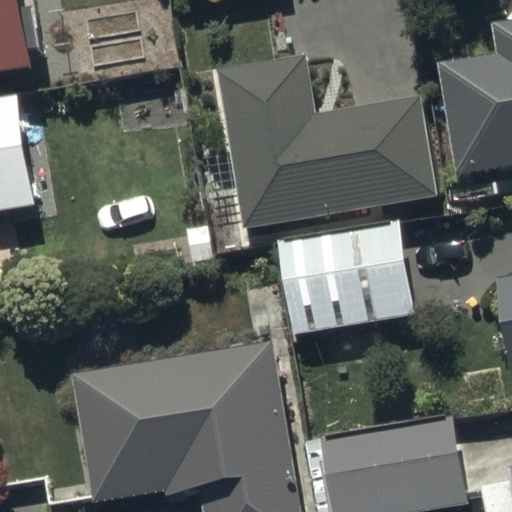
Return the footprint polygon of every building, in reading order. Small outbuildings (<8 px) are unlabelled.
[(444,69),(462,176),(511,168),(511,23),(498,25),(503,59),(444,69)] [(311,60),(225,73),(248,226),(439,197),(423,97),(319,113),(311,60)] [(0,210),(36,205),(21,97),(0,99),(0,210)] [(94,135),(58,138),(65,215),(101,212),(94,135)] [(419,316),(402,222),(283,244),(300,338),(419,316)] [(511,271),(498,274),(511,362),(511,271)] [(314,511),(288,348),(88,381),(109,511),(131,511),(215,498),(216,511),(314,511)] [(429,511),(468,507),(456,417),(327,434),(337,511),(429,511)] [(511,511),(511,500),(492,504),(493,511),(511,511)]
